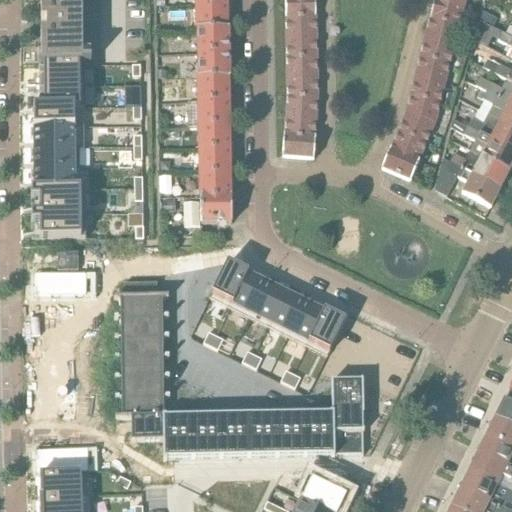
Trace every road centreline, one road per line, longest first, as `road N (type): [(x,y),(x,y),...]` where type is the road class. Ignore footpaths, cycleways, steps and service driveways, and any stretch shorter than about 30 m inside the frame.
road 1 (residential): [(473,351),(263,242),(257,174)]
road 2 (residential): [(180,475),(335,471),(398,503)]
road 3 (residential): [(417,0),(371,185)]
road 4 (residential): [(327,177),(327,0)]
road 5 (residential): [(257,174),(254,0)]
road 6 (residential): [(398,503),(473,351)]
road 7 (residential): [(511,263),(371,185)]
